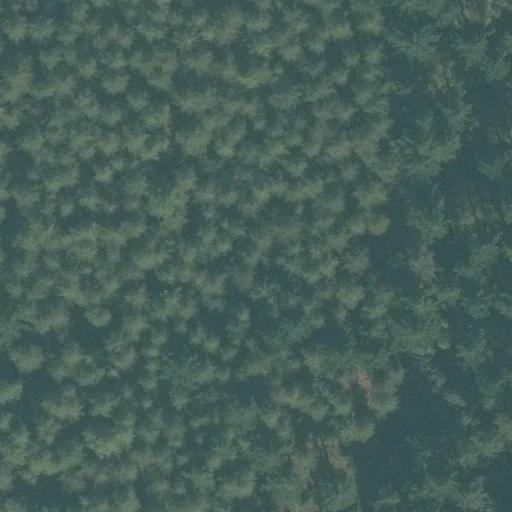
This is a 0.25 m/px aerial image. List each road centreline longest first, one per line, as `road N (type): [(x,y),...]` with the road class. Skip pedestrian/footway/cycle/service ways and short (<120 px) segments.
road 1 (track): [(411,511),(394,232)]
road 2 (track): [(22,0),(0,248)]
road 3 (track): [(394,232),(386,0)]
